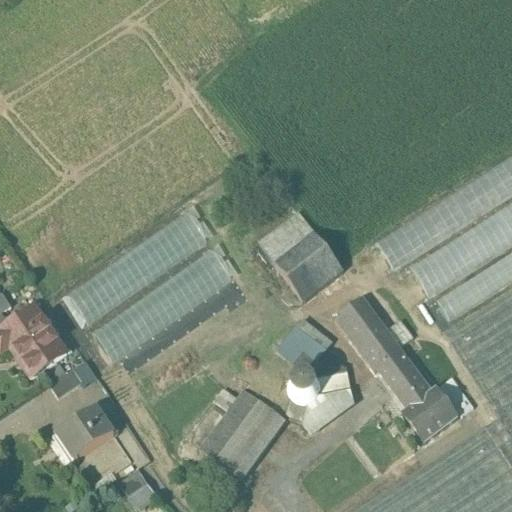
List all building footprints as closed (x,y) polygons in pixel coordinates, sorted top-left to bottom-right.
[(393,268),(511,197),(511,161),(377,241),(393,268)] [(511,207),(409,271),(425,297),(511,243),(511,207)] [(60,301),(81,332),(205,246),(183,215),(60,301)] [(259,248),(274,268),(314,237),(299,218),(259,248)] [(343,276),(314,237),(274,268),(303,306),(343,276)] [(85,340),(107,371),(231,285),(209,254),(85,340)] [(511,255),(430,307),(442,326),(511,281),(511,255)] [(498,422),(359,511),(511,511),(511,293),(444,337),(498,422)] [(2,298),(0,299),(0,317),(11,311),(2,298)] [(402,355),(362,301),(335,322),(375,376),(378,374),(402,355)] [(11,311),(0,317),(0,334),(18,322),(11,311)] [(66,358),(34,312),(25,318),(56,364),(57,364),(66,358)] [(25,318),(18,322),(0,334),(0,345),(6,354),(9,352),(30,383),(57,364),(56,364),(25,318)] [(330,344),(303,323),(296,333),(324,353),(325,352),(330,344)] [(324,353),(296,333),(288,341),(303,353),(292,366),(300,377),(304,376),(305,376),(309,377),(324,353)] [(324,353),(309,377),(312,378),(313,379),(314,380),(316,380),(317,382),(318,384),(319,384),(319,385),(320,388),(321,391),(321,393),(321,396),(321,398),(320,399),(319,402),(346,396),(343,378),(346,377),(345,371),(333,364),(336,359),(325,352),(324,353)] [(432,395),(402,355),(378,374),(407,414),(432,395)] [(73,375),(49,390),(58,404),(82,388),(73,375)] [(305,376),(304,376),(300,377),(299,377),(296,378),(294,380),(292,381),(290,384),(289,386),(288,388),(287,390),(287,394),(288,398),(289,400),(290,403),(291,404),(293,406),(294,407),(295,407),(297,409),(299,410),(301,410),(302,410),(305,411),(306,411),(309,410),(312,409),(315,407),(316,406),(317,404),(318,403),(319,402),(320,399),(321,398),(321,396),(321,393),(321,391),(320,388),(319,385),(319,384),(318,384),(317,382),(316,380),(314,380),(313,379),(312,378),(309,377),(305,376)] [(473,411),(452,382),(441,390),(462,419),(473,411)] [(407,414),(402,418),(424,447),(458,421),(437,392),(432,395),(407,414)] [(224,393),(216,404),(229,414),(237,403),(224,393)] [(284,424),(244,394),(237,403),(229,414),(200,453),(240,484),(285,425),(284,424)] [(319,402),(318,403),(317,404),(316,406),(315,407),(312,409),(309,410),(303,428),(311,437),(353,405),(346,396),(319,402)] [(295,407),(294,407),(293,406),(291,404),(284,424),(285,425),(286,423),(287,424),(288,422),(303,428),(309,410),(306,411),(305,411),(302,410),(301,410),(299,410),(297,409),(295,407)] [(97,414),(57,440),(74,467),(114,440),(97,414)] [(114,440),(74,467),(91,492),(132,465),(114,440)] [(118,482),(131,511),(138,511),(153,506),(139,473),(118,482)]
